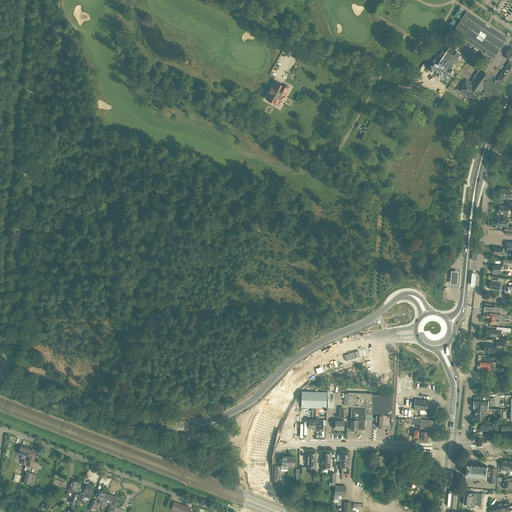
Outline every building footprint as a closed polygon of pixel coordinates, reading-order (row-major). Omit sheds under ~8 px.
[(487,27),(466,13),(453,31),(493,58),(506,39),(487,27)] [(450,68),(460,54),(445,44),(435,58),(433,62),(432,63),(428,69),(445,80),(450,73),(449,73),(452,69),(450,68)] [(495,96),(502,85),(502,84),(503,83),(507,76),(511,69),(511,63),(510,62),(500,76),(497,80),(498,80),(497,81),(489,76),(480,70),(475,76),(471,83),(466,81),(461,89),(465,92),(464,93),(474,100),(473,102),(477,105),(484,95),(489,98),(487,101),(488,101),(490,103),(495,96)] [(267,94),(268,95),(265,100),(278,106),(280,101),(281,102),(289,89),(288,89),(290,87),(285,84),(283,86),(275,82),(273,86),(272,86),(267,94)] [(511,198),(511,193),(510,194),(510,190),(501,189),(500,197),(511,198)] [(511,211),(511,210),(511,202),(508,202),(507,206),(499,205),(499,211),(498,214),(501,214),(501,213),(508,214),(508,210),(511,211)] [(511,231),(511,226),(509,226),(509,221),(507,221),(507,220),(498,219),(498,226),(506,227),(505,231),(511,231)] [(505,249),(503,248),(495,247),(495,254),(498,254),(499,255),(502,255),(505,255),(505,252),(509,252),(509,249),(508,249),(508,248),(506,248),(505,249)] [(511,266),(511,260),(504,260),(504,266),(493,264),(493,272),(501,273),(502,269),(508,270),(508,266),(511,266)] [(458,272),(451,271),(450,284),(457,285),(458,272)] [(489,284),(489,289),(492,289),(501,290),(501,284),(504,284),(505,279),(502,278),(498,278),(498,280),(491,279),(491,284),(489,284)] [(485,307),(484,317),(489,317),(503,319),(511,319),(511,316),(511,315),(511,314),(510,314),(507,314),(507,309),(499,308),(497,308),(489,307),(485,307)] [(511,328),(497,327),(497,330),(487,329),(486,336),(501,337),(502,331),(511,332),(511,328)] [(484,347),(484,349),(485,349),(485,352),(495,353),(496,345),(496,346),(486,344),(485,344),(485,347),(484,347)] [(492,359),(479,358),(478,370),(480,370),(484,370),(484,372),(486,372),(486,373),(488,373),(489,372),(490,372),(494,372),(494,375),(496,375),(496,383),(505,383),(506,375),(499,375),(500,368),(495,367),(495,365),(496,362),(492,362),(492,359)] [(315,423),(316,408),(316,392),(301,391),(301,407),(313,408),(312,419),(309,419),(308,428),(315,429),(315,423)] [(326,408),(326,392),(316,392),(316,408),(318,408),(326,408)] [(371,407),(372,393),(347,393),(348,393),(347,405),(347,407),(350,408),(351,408),(351,420),(350,420),(350,429),(360,430),(360,429),(364,429),(365,414),(371,414),(371,407)] [(388,417),(391,417),(392,395),(373,394),(372,414),(376,414),(375,426),(382,426),(383,414),(388,414),(388,417)] [(482,398),(482,397),(477,397),(477,398),(474,398),(474,401),(474,408),(476,408),(486,409),(488,409),(489,401),(483,401),(483,398),(482,398)] [(426,414),(427,401),(415,399),(414,409),(420,410),(420,414),(426,414)] [(346,416),(346,412),(344,412),(344,409),(339,408),(339,418),(340,418),(340,421),(335,421),(335,429),(343,429),(343,421),(343,418),(344,418),(344,416),(346,416)] [(486,419),(486,409),(476,408),(476,419),(486,419)] [(431,430),(432,421),(420,420),(420,425),(420,429),(424,429),(424,432),(421,431),(419,431),(421,431),(420,437),(420,439),(421,440),(422,440),(423,440),(427,440),(428,430),(431,430)] [(420,437),(421,431),(419,431),(420,430),(413,429),(413,437),(419,438),(419,437),(420,437)] [(25,465),(27,461),(31,449),(21,445),(18,454),(22,455),(21,459),(22,459),(20,463),(25,465)] [(33,463),(37,451),(31,449),(27,461),(28,461),(27,466),(31,467),(33,463)] [(316,467),(316,453),(306,453),(305,467),(316,467)] [(330,468),(330,454),(321,454),(320,468),(330,468)] [(348,465),(349,454),(340,454),(339,473),(343,473),(344,465),(348,465)] [(288,466),(288,457),(282,456),(282,465),(280,465),(280,466),(278,466),(277,470),(277,476),(280,476),(280,469),(288,469),(288,466)] [(468,465),(468,464),(467,465),(466,466),(467,466),(467,475),(466,475),(466,476),(466,477),(467,477),(467,476),(470,476),(470,477),(471,477),(471,476),(474,477),(475,478),(475,477),(478,477),(478,478),(479,478),(479,477),(482,477),(482,478),(483,478),(483,477),(486,478),(487,479),(487,478),(488,477),(490,477),(489,482),(495,483),(497,468),(495,468),(495,467),(493,467),(493,468),(491,468),(488,468),(488,467),(488,466),(487,466),(487,467),(484,467),(484,466),(483,466),(480,466),(480,465),(479,465),(479,466),(476,466),(476,465),(475,465),(475,466),(472,465),(471,465),(468,465)] [(25,472),(22,482),(30,485),(33,486),(37,475),(33,474),(25,472)] [(321,475),(321,472),(320,472),(320,474),(314,474),(314,480),(318,481),(318,484),(322,484),(322,475),(321,475)] [(511,487),(511,481),(506,481),(507,478),(500,477),(499,480),(500,481),(500,482),(502,483),(503,483),(502,487),(503,487),(503,488),(504,489),(505,489),(505,488),(505,487),(511,487)] [(79,491),(81,485),(80,483),(72,480),(68,491),(66,496),(71,498),(70,503),(74,505),(78,495),(73,494),(75,490),(79,491)] [(89,499),(94,488),(86,485),(84,492),(83,494),(80,493),(77,500),(82,502),(84,497),(89,499)] [(335,485),(334,495),(333,511),(335,511),(336,502),(337,502),(337,499),(338,499),(341,499),(341,496),(345,496),(346,486),(335,485)] [(104,501),(107,493),(100,491),(97,498),(104,501)] [(481,505),(482,499),(482,494),(470,493),(465,492),(464,500),(463,500),(463,502),(464,503),(464,504),(471,504),(471,505),(471,506),(472,507),(473,507),(474,507),(475,506),(475,505),(481,505)] [(107,493),(104,501),(110,503),(110,504),(110,505),(109,505),(107,509),(106,511),(113,511),(114,511),(115,507),(114,507),(117,497),(111,495),(107,493)] [(93,511),(97,500),(93,499),(89,510),(93,511)] [(177,511),(188,511),(190,508),(174,502),(171,510),(177,511)] [(509,502),(503,503),(503,511),(511,511),(511,508),(509,508),(509,502)] [(497,509),(493,509),(493,511),(503,511),(503,503),(496,503),(497,509)]
